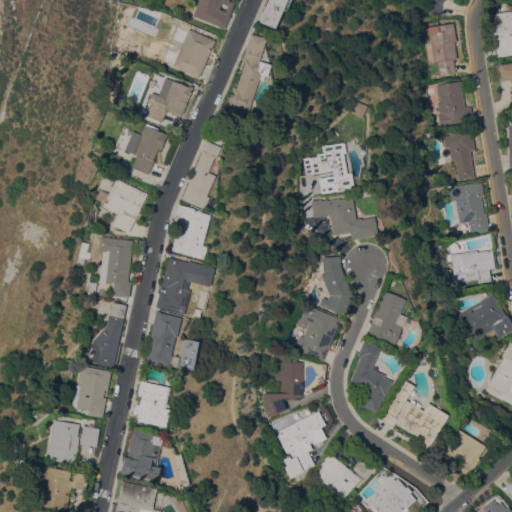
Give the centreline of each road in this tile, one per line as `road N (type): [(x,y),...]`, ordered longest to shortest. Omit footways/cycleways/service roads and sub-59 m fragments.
road 1 (residential): [(95,511),(163,209),(249,0)]
road 2 (residential): [(461,500),(349,423),(336,397),(333,372),(367,297),(367,268)]
road 3 (residential): [(511,274),(468,0)]
